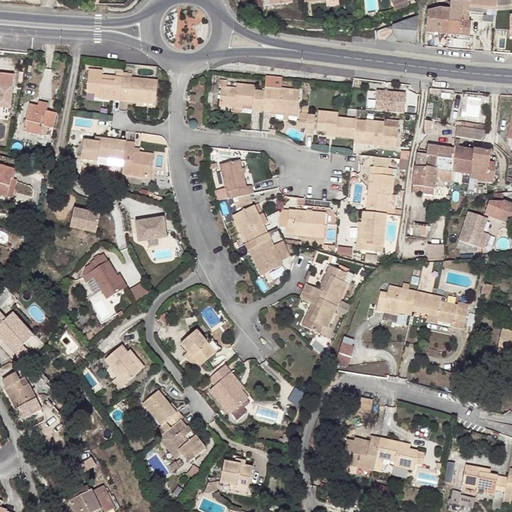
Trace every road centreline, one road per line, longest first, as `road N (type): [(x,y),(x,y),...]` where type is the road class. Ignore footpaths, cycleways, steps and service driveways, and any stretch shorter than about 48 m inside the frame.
road 1 (secondary): [(212,59),(256,53),(511,77)]
road 2 (secondary): [(511,76),(262,40),(221,14)]
road 3 (residential): [(310,511),(307,443),(339,383),(477,413)]
road 4 (residential): [(211,266),(166,294),(150,316),(150,340),(222,436)]
road 5 (unknown): [(426,70),(398,245)]
road 6 (residential): [(321,179),(292,151),(179,138)]
road 7 (secondary): [(0,28),(150,51)]
road 8 (secondary): [(147,16),(119,24),(0,17)]
road 9 (residential): [(211,266),(179,138)]
